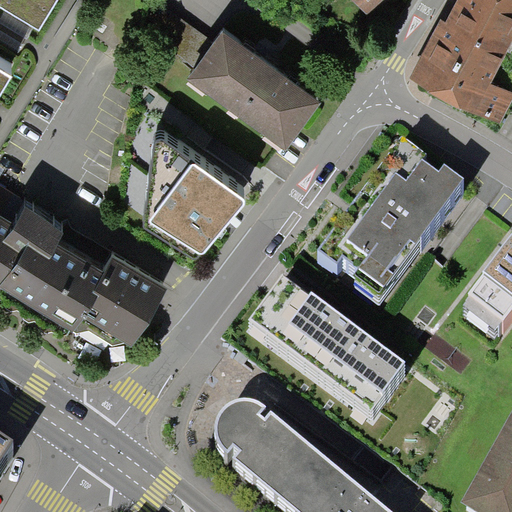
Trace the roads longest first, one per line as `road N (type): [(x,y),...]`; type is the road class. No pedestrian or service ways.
road 1 (residential): [(374,88),(99,443)]
road 2 (residential): [(374,88),(511,172)]
road 3 (secondary): [(0,371),(99,443)]
